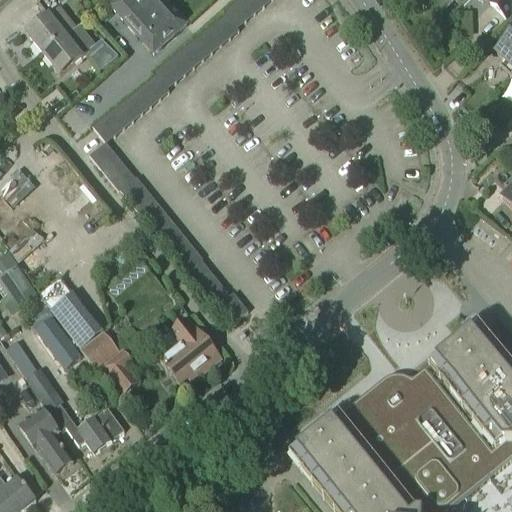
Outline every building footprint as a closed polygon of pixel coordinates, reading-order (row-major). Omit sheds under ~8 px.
[(135,183),(106,147),(169,96),(167,93),(239,35),(236,32),(276,0),(242,0),(223,16),(225,19),(153,77),(155,80),(92,131),(105,147),(89,160),(119,197),(120,196),(186,276),(184,278),(214,314),(217,312),(232,330),(248,316),(233,298),(230,300),(201,265),(202,264),(136,182),(135,183)] [(115,0),(108,7),(150,55),(183,25),(161,0),(115,0)] [(511,0),(483,0),(486,2),(487,0),(492,0),(494,2),(490,6),(506,23),(511,17),(511,0)] [(43,58),(65,40),(77,31),(60,11),(27,38),(43,58)] [(79,29),(77,31),(65,40),(43,58),(60,79),(83,61),(82,61),(86,58),(100,75),(116,62),(118,60),(101,44),(96,49),(79,29)] [(511,80),(511,78),(511,38),(496,56),(504,63),(498,69),(511,80)] [(511,211),(511,181),(504,189),(510,195),(503,202),(511,211)] [(15,269),(0,278),(0,285),(8,298),(1,303),(11,318),(37,301),(15,269)] [(144,273),(110,300),(135,330),(169,303),(144,273)] [(59,284),(40,299),(52,313),(71,298),(59,284)] [(175,294),(170,299),(179,310),(185,305),(175,294)] [(52,313),(50,315),(56,323),(61,330),(96,376),(101,372),(122,400),(141,386),(131,373),(135,370),(122,354),(119,357),(73,297),(71,298),(52,313)] [(194,334),(186,325),(170,338),(177,347),(158,363),(179,389),(188,382),(192,388),(201,381),(196,375),(216,359),(194,333),(194,334)] [(126,333),(121,337),(130,348),(140,340),(135,334),(135,333),(134,333),(133,332),(132,332),(131,332),(130,332),(129,332),(128,332),(127,332),(127,333),(126,333)] [(367,399),(294,458),(337,511),(453,511),(511,464),(511,379),(475,333),(412,385),(410,384),(408,383),(406,382),(403,382),(401,381),(399,381),(396,381),(394,382),(392,382),(390,383),(387,383),(385,384),(383,386),(382,387),(380,388),(367,399)] [(51,397),(37,376),(26,384),(40,405),(51,397)] [(55,425),(60,436),(66,433),(78,450),(85,446),(93,458),(124,436),(108,414),(78,435),(60,408),(48,416),(55,425)] [(52,427),(43,413),(17,431),(33,454),(36,452),(56,480),(73,467),(55,440),(60,436),(55,425),(52,427)] [(7,491),(0,482),(0,499),(10,511),(26,511),(36,505),(17,482),(7,491)] [(0,511),(10,511),(0,499),(0,511)]
